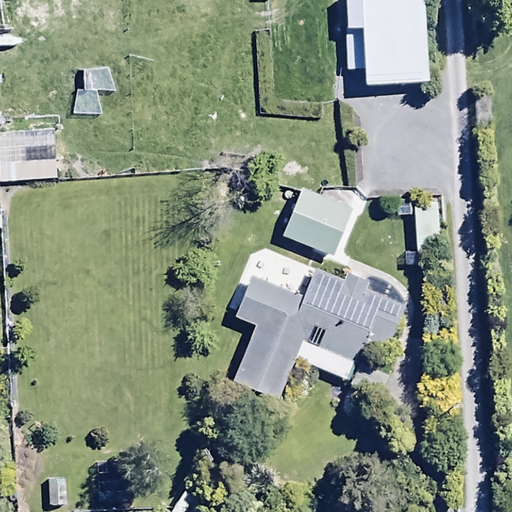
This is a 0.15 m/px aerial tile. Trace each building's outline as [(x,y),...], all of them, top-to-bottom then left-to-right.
[(430,87),(423,0),(346,0),(348,34),(345,35),(348,77),(367,75),(368,91),(430,87)] [(55,127),(0,128),(0,184),(56,183),(55,127)] [(302,192),(282,241),(335,262),(354,213),(302,192)] [(439,203),(392,204),(392,221),(415,221),(416,256),(404,256),(404,272),(440,272),(439,203)] [(347,285),(318,273),(306,302),(251,280),(234,322),(255,331),(232,387),(278,406),(303,344),(359,366),(370,338),(390,346),(405,309),(366,293),(368,287),(349,280),(347,285)] [(388,381),(358,368),(348,390),(379,403),(388,381)]
